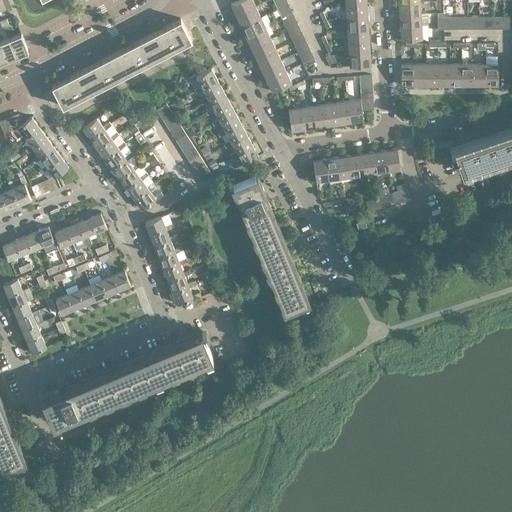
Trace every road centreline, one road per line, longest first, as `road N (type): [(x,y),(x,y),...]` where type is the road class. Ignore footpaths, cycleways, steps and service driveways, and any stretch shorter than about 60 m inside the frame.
road 1 (residential): [(25,381),(155,329),(161,316),(124,220)]
road 2 (residential): [(278,149),(200,0)]
road 3 (tertiary): [(21,76),(161,0)]
road 4 (residential): [(124,220),(191,181),(150,116)]
road 5 (residential): [(353,283),(278,149)]
road 6 (residential): [(99,186),(21,76)]
road 7 (residential): [(390,130),(383,0)]
